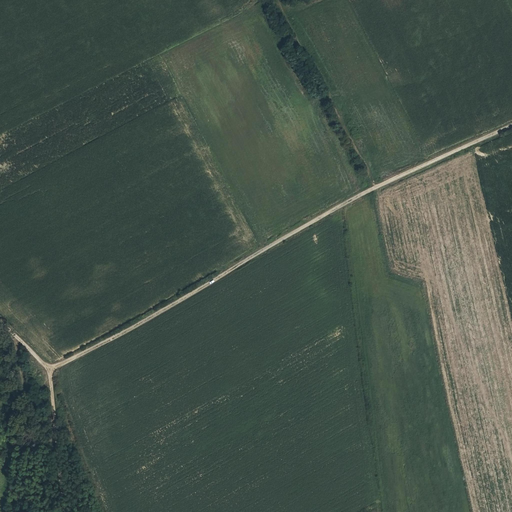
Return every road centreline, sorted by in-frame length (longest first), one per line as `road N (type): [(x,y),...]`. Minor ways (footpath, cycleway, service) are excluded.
road 1 (track): [(511,127),(373,188),(47,370)]
road 2 (track): [(16,339),(25,434),(15,511)]
road 3 (track): [(47,370),(67,511)]
